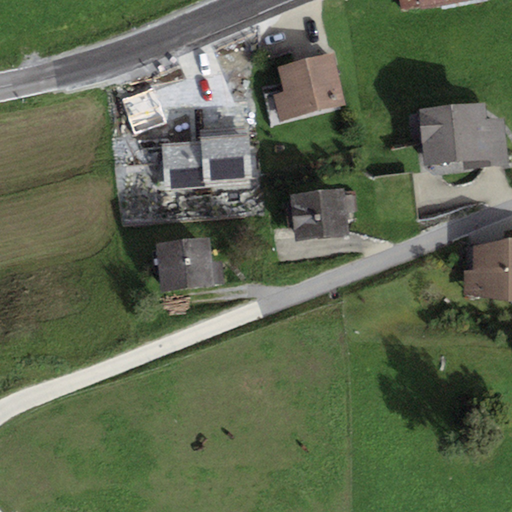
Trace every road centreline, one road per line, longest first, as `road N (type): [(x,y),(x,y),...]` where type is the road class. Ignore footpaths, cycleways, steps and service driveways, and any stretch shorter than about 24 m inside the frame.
road 1 (tertiary): [(0,90),(125,59),(287,0)]
road 2 (track): [(259,314),(14,413),(0,426)]
road 3 (residential): [(511,212),(259,314)]
